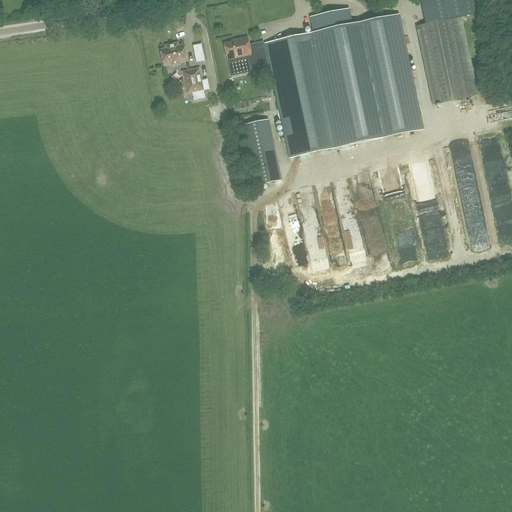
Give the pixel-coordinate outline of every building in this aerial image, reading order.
[(471,0),(430,0),(436,24),(416,28),(433,105),(472,97),(455,19),(475,15),(471,0)] [(313,35),(266,45),(290,158),(422,130),(398,17),(353,26),(349,9),(310,17),(313,35)] [(227,61),(242,58),(245,74),(269,69),(263,44),(249,47),(247,39),(238,41),(238,43),(224,46),(227,61)] [(160,51),(164,67),(170,66),(173,67),(178,66),(180,64),(187,62),(184,46),(178,47),(178,44),(165,47),(165,50),(160,51)] [(204,61),(201,45),(193,46),(196,63),(204,61)] [(199,70),(182,73),(187,95),(204,91),(199,70)] [(281,181),(268,122),(241,128),(254,187),(281,181)] [(429,142),(431,177),(447,176),(445,141),(429,142)] [(358,190),(371,189),(370,177),(357,178),(358,190)] [(338,185),(343,214),(354,212),(349,184),(338,185)] [(391,216),(407,213),(401,185),(395,186),(398,198),(388,200),(391,216)] [(461,192),(471,250),(489,247),(481,202),(480,202),(478,189),(461,192)]
